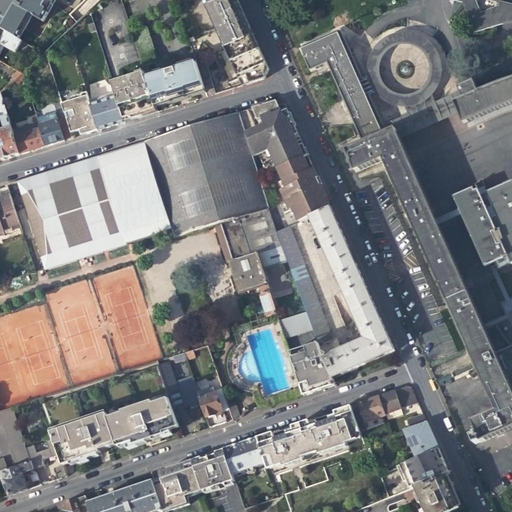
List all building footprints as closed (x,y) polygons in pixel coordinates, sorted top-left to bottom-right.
[(1,0),(0,2),(0,30),(14,38),(28,14),(31,16),(43,22),(47,14),(44,13),(50,0),(1,0)] [(47,14),(55,0),(50,0),(44,13),(47,14)] [(234,82),(238,81),(236,77),(244,73),(249,84),(265,78),(268,71),(255,42),(244,17),(236,0),(201,0),(224,51),(217,54),(223,67),(220,68),(228,85),(234,82)] [(502,25),(495,6),(480,11),(475,0),(455,0),(463,2),(473,33),(479,30),(502,25)] [(495,6),(502,25),(503,24),(510,22),(511,21),(511,4),(500,1),(499,5),(495,6)] [(31,16),(28,14),(14,38),(18,40),(31,16)] [(153,62),(142,28),(130,31),(144,75),(154,105),(167,101),(173,99),(174,100),(191,95),(191,93),(194,92),(204,89),(207,88),(198,62),(196,62),(183,66),(179,54),(153,62)] [(14,38),(0,30),(0,44),(15,53),(22,42),(18,40),(14,38)] [(439,47),(430,39),(419,33),(407,31),(394,34),(383,40),(375,50),(370,62),(370,75),(373,87),(381,97),(391,104),(404,108),(417,107),(428,102),(438,94),(444,83),(446,71),(444,58),(439,47)] [(376,124),(337,35),(300,51),(310,72),(315,70),(317,74),(329,68),(341,95),(357,133),(376,124)] [(196,54),(198,62),(207,88),(208,93),(209,96),(217,93),(205,57),(208,51),(200,46),(196,54)] [(14,82),(22,75),(16,72),(12,78),(14,82)] [(240,86),(249,84),(244,73),(236,77),(238,81),(240,86)] [(140,114),(155,110),(154,105),(144,75),(111,84),(115,95),(123,120),(140,114)] [(457,89),(458,92),(462,99),(453,104),(458,113),(463,124),(466,123),(478,117),(479,117),(482,115),(486,114),(489,113),(492,111),(495,110),(498,109),(501,108),(506,106),(511,104),(511,79),(509,80),(478,91),(473,82),(457,89)] [(400,139),(458,113),(453,104),(462,99),(458,92),(379,128),(382,135),(396,130),(400,139)] [(61,105),(65,119),(69,133),(78,131),(79,135),(85,133),(86,134),(97,131),(89,104),(85,93),(68,99),(69,103),(61,105)] [(0,131),(0,161),(9,158),(20,155),(15,138),(12,131),(1,94),(0,95),(0,116),(4,130),(0,131)] [(115,95),(89,104),(97,131),(111,126),(124,122),(123,120),(115,95)] [(283,215),(293,211),(306,205),(303,199),(308,197),(309,199),(324,193),(304,149),(303,150),(302,148),(300,147),(298,147),(296,142),(294,137),(295,136),(296,134),(296,133),(296,131),(287,110),(280,114),(275,102),(239,113),(253,159),(258,157),(283,215)] [(478,117),(466,123),(469,129),(488,120),(504,113),(511,110),(511,104),(506,106),(501,108),(498,109),(495,110),(492,111),(489,113),(486,114),(482,115),(479,117),(478,117)] [(37,119),(38,123),(45,147),(56,144),(71,139),(69,133),(65,119),(57,121),(55,113),(37,119)] [(258,321),(277,315),(267,285),(257,254),(256,249),(246,218),(268,211),(237,114),(16,183),(45,271),(171,230),(174,239),(215,227),(225,259),(228,263),(234,282),(237,281),(240,293),(259,288),(261,295),(259,299),(265,314),(257,317),(258,321)] [(33,151),(45,147),(38,123),(12,131),(15,138),(20,155),(29,152),(33,151)] [(377,124),(358,133),(360,137),(346,143),(349,150),(346,151),(355,172),(383,160),(494,410),(511,391),(484,330),(507,320),(511,330),(511,302),(501,308),(504,314),(482,325),(400,139),(396,130),(382,135),(379,128),(377,124)] [(511,181),(487,192),(483,184),(453,197),(485,268),(489,266),(493,264),(494,264),(508,258),(511,265),(511,181)] [(298,224),(310,219),(331,209),(328,203),(326,198),(324,193),(309,199),(308,197),(303,199),(306,205),(293,211),(295,217),(298,224)] [(8,235),(21,231),(10,198),(0,201),(0,241),(10,238),(8,235)] [(324,250),(328,259),(349,250),(331,209),(310,219),(320,242),(319,243),(322,250),(324,250)] [(257,254),(281,248),(276,234),(272,223),(268,211),(246,218),(256,249),(257,254)] [(289,228),(276,234),(281,248),(306,313),(312,331),(318,344),(322,343),(323,344),(332,341),(289,228)] [(341,290),(346,300),(367,291),(356,267),(355,264),(352,258),(349,250),(328,259),(334,273),(338,283),(337,284),(340,291),(341,290)] [(511,265),(508,258),(494,264),(497,271),(511,265)] [(493,264),(489,266),(504,302),(509,300),(499,277),(493,264)] [(346,300),(364,341),(385,332),(376,312),(367,291),(346,300)] [(172,319),(184,314),(177,295),(165,300),(172,319)] [(504,302),(500,304),(501,308),(511,302),(511,298),(509,300),(504,302)] [(306,313),(279,322),(285,340),(312,331),(306,313)] [(394,353),(385,332),(364,341),(327,357),(325,354),(322,355),(324,362),(333,380),(358,369),(394,353)] [(511,344),(494,353),(501,366),(511,391),(511,390),(511,344)] [(298,351),(290,354),(303,397),(336,386),(333,380),(324,362),(322,355),(318,345),(305,349),(306,354),(300,356),(298,351)] [(186,354),(188,360),(195,358),(193,351),(186,354)] [(185,360),(183,354),(169,359),(170,362),(174,360),(175,363),(185,360)] [(166,364),(157,367),(173,411),(182,408),(182,407),(187,405),(189,408),(194,406),(200,404),(199,400),(199,399),(196,393),(195,389),(193,384),(191,377),(173,383),(166,364)] [(178,428),(177,424),(173,411),(157,367),(104,386),(103,385),(42,406),(54,440),(59,456),(62,467),(100,454),(98,450),(109,447),(116,444),(117,448),(133,443),(134,447),(164,436),(163,433),(178,428)] [(199,399),(199,400),(214,395),(213,393),(211,387),(196,393),(199,399)] [(395,391),(379,397),(385,415),(386,417),(387,421),(403,416),(401,410),(418,404),(411,390),(406,388),(395,391)] [(214,395),(199,400),(200,404),(205,419),(220,414),(218,406),(226,403),(222,390),(213,393),(214,395)] [(494,410),(470,421),(476,433),(471,435),(475,445),(511,428),(511,392),(511,391),(494,410)] [(364,424),(386,417),(385,415),(379,397),(367,401),(358,404),(364,424)] [(233,402),(227,405),(229,412),(232,421),(239,419),(233,402)] [(359,434),(350,407),(333,413),(335,416),(327,419),(329,424),(326,424),(326,422),(319,424),(319,427),(317,428),(315,423),(308,425),(307,422),(291,427),(293,430),(285,433),(287,438),(285,439),(284,436),(275,438),(276,442),(274,442),(271,434),(256,439),(265,466),(279,461),(281,467),(302,459),(301,454),(315,449),(317,454),(345,445),(343,440),(359,434)] [(186,421),(182,408),(173,411),(177,424),(186,421)] [(11,410),(0,413),(0,418),(18,467),(30,463),(25,450),(11,410)] [(415,460),(438,450),(426,423),(402,432),(415,460)] [(266,468),(265,466),(256,439),(237,445),(223,450),(227,463),(232,476),(233,476),(234,478),(246,474),(250,475),(254,474),(253,472),(266,468)] [(55,457),(59,456),(54,440),(49,442),(55,457)] [(25,450),(30,463),(18,467),(7,471),(0,473),(0,479),(3,479),(9,497),(27,491),(22,476),(22,474),(43,466),(42,461),(51,458),(49,450),(36,454),(33,447),(25,450)] [(223,450),(208,455),(209,457),(212,468),(220,465),(222,472),(220,473),(224,486),(234,482),(232,476),(227,463),(223,450)] [(445,465),(438,450),(415,460),(400,466),(410,490),(414,488),(445,475),(449,474),(447,471),(446,472),(443,466),(445,465)] [(200,458),(192,461),(203,493),(213,490),(214,493),(225,489),(224,486),(220,473),(222,472),(220,465),(212,468),(209,457),(206,458),(202,460),(200,458)] [(194,496),(203,493),(192,461),(177,466),(167,469),(167,471),(158,474),(160,481),(153,483),(163,511),(166,511),(196,502),(194,496)] [(53,471),(57,481),(66,478),(62,467),(53,471)] [(423,511),(455,511),(460,510),(452,491),(446,479),(445,475),(414,488),(415,491),(423,511)] [(162,511),(163,511),(153,483),(120,494),(88,505),(89,511),(159,511),(160,511),(162,511)] [(89,511),(88,505),(85,497),(61,505),(57,507),(59,511),(89,511)]
